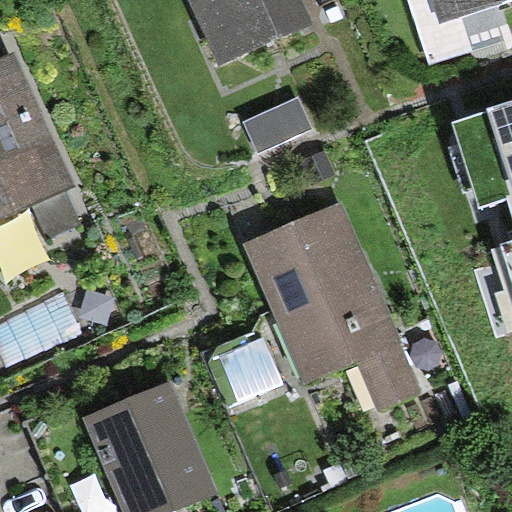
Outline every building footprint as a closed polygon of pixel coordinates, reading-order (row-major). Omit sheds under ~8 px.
[(304,0),(189,0),(217,61),(313,19),(304,0)] [(511,0),(429,0),(439,27),(511,1),(511,0)] [(0,219),(70,186),(11,60),(0,65),(0,219)] [(313,129),(300,97),(247,119),(261,151),(313,129)] [(511,103),(452,123),(480,208),(509,199),(511,208),(511,237),(487,245),(511,320),(511,103)] [(336,210),(253,246),(312,382),(354,364),(373,408),(414,391),(363,274),(336,210)] [(141,400),(89,424),(129,511),(157,511),(215,486),(169,387),(141,400)]
